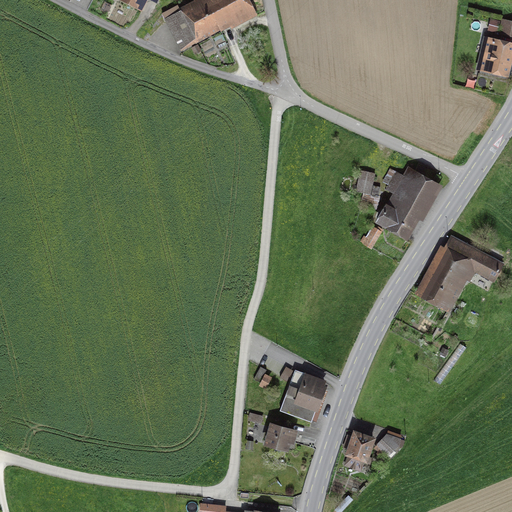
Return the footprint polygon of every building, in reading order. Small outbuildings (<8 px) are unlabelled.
[(146,0),(119,0),(119,1),(141,12),(146,0)] [(247,0),(208,0),(183,13),(199,44),(256,15),(247,0)] [(511,21),(503,19),(500,33),(511,35),(511,21)] [(486,39),(479,67),(488,69),(488,70),(507,74),(511,51),(511,44),(495,41),(486,39)] [(374,173),(360,170),(356,189),(370,192),(374,173)] [(384,228),(407,240),(436,188),(413,176),(384,228)] [(380,187),(375,186),(372,196),(364,195),(360,205),(376,209),(380,187)] [(381,234),(374,229),(364,242),(372,247),(381,234)] [(502,266),(452,241),(422,301),(447,314),(470,269),(494,281),(502,266)] [(260,367),(254,379),(260,382),(267,370),(260,367)] [(322,383),(295,373),(283,406),(311,416),(322,383)] [(291,429),(270,423),(266,441),(287,446),(291,429)] [(372,437),(353,430),(345,452),(365,459),(372,437)] [(405,440),(387,434),(378,444),(389,455),(397,446),(402,447),(405,440)] [(231,511),(221,511),(222,504),(200,502),(199,511),(231,511)]
